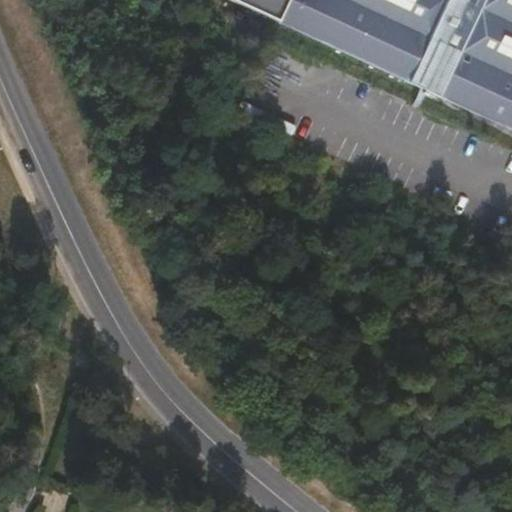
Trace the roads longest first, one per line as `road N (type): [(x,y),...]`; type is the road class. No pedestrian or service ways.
road 1 (unclassified): [(0,70),(108,305),(152,378),(296,511)]
road 2 (track): [(31,493),(0,354)]
